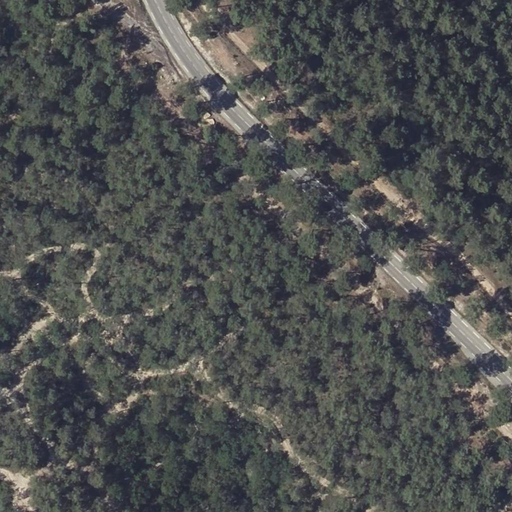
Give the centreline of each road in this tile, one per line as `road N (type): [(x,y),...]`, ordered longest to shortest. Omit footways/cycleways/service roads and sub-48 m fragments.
road 1 (track): [(511,438),(62,0)]
road 2 (primary): [(154,0),(205,76),(511,377)]
road 3 (track): [(372,511),(301,464),(200,375),(175,366),(136,377),(15,274),(0,273)]
road 4 (track): [(511,315),(469,265),(346,155),(202,0)]
road 5 (track): [(307,235),(273,245),(258,265),(186,282),(166,307),(127,320),(95,345)]
road 6 (track): [(0,377),(80,473),(132,511)]
